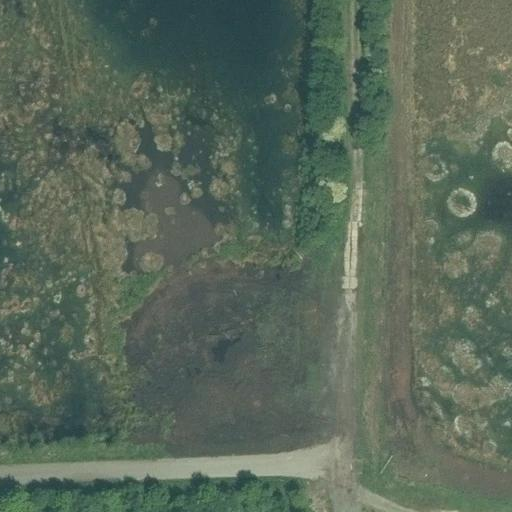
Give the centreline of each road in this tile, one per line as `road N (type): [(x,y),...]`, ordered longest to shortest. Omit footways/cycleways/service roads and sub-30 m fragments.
road 1 (track): [(351,0),(337,463),(364,503),(391,511)]
road 2 (unclassified): [(0,478),(337,463)]
